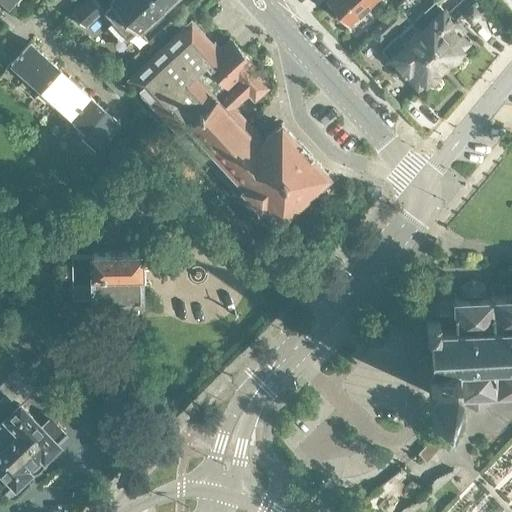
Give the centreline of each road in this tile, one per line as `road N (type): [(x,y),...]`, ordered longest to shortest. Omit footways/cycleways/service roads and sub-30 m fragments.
road 1 (tertiary): [(217,508),(242,412),(428,188)]
road 2 (tertiary): [(428,188),(253,0)]
road 3 (residential): [(428,188),(511,77)]
